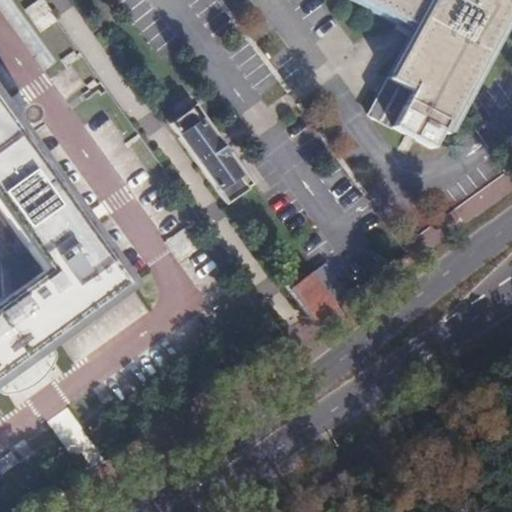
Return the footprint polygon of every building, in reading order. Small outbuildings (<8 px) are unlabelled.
[(37,0),(24,12),(41,31),(55,19),(37,0)] [(392,128),(429,148),(441,127),(447,130),(511,7),(511,0),(365,0),(418,29),(390,81),(413,92),(392,128)] [(233,53),(245,43),(224,15),(212,24),(233,53)] [(188,110),(167,125),(225,204),(245,189),(235,176),(238,174),(200,120),(197,122),(188,110)] [(0,373),(121,286),(0,116),(0,373)] [(467,223),(510,191),(500,177),(456,209),(467,223)] [(312,325),(334,309),(308,274),(287,290),(305,316),(312,325)]
